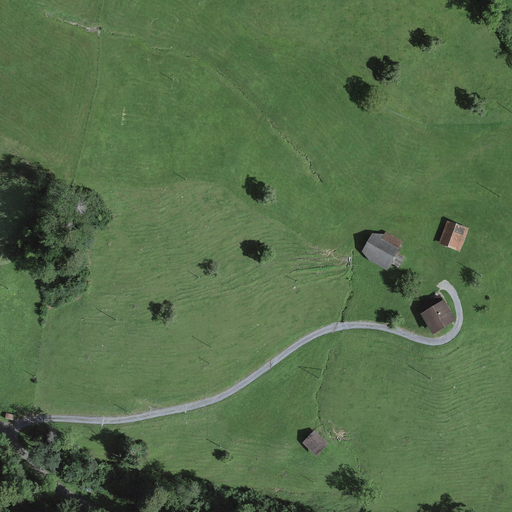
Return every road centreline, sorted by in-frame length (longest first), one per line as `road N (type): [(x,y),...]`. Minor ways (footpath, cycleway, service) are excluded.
road 1 (track): [(446,284),(459,321),(440,341),(368,325),(331,327),(196,405),(129,419),(0,423)]
road 2 (track): [(0,423),(94,511)]
